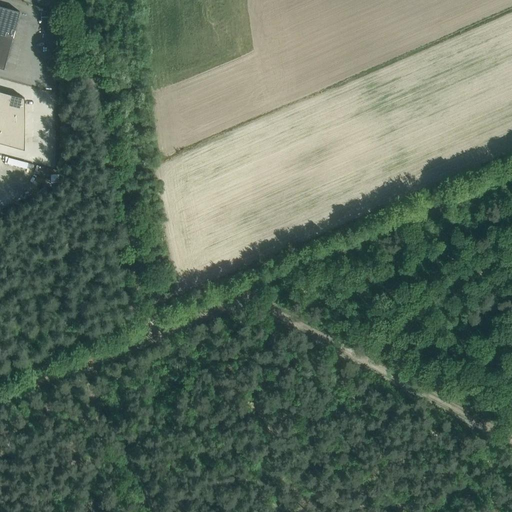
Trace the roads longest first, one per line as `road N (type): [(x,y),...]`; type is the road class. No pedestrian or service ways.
road 1 (track): [(153,331),(78,0)]
road 2 (track): [(255,289),(511,177)]
road 3 (track): [(274,298),(511,428)]
